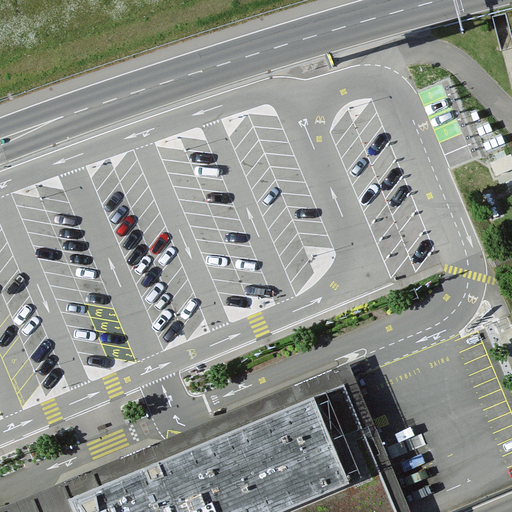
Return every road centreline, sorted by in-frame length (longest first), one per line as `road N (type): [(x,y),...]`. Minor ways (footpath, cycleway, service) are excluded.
road 1 (motorway): [(511,106),(206,189),(0,257)]
road 2 (motorway): [(0,317),(511,169)]
road 3 (motorway): [(441,0),(0,129)]
